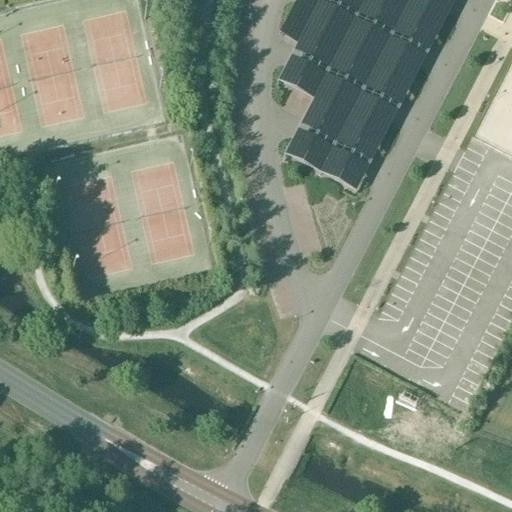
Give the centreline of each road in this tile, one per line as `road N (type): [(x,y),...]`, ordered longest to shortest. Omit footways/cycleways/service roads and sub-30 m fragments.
road 1 (secondary): [(255,511),(124,442),(104,441)]
road 2 (secondary): [(104,441),(114,458),(205,511)]
road 3 (secondary): [(0,376),(104,441)]
